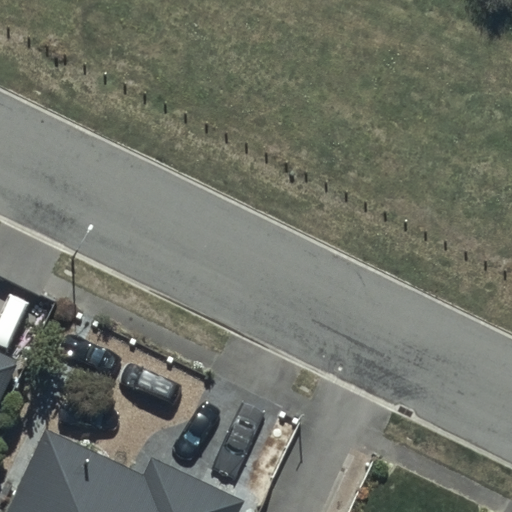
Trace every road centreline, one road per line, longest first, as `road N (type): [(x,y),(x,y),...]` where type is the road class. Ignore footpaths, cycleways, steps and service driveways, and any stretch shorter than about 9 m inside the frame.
road 1 (residential): [(376,329),(0,148)]
road 2 (residential): [(292,511),(376,329)]
road 3 (residential): [(511,395),(376,329)]
